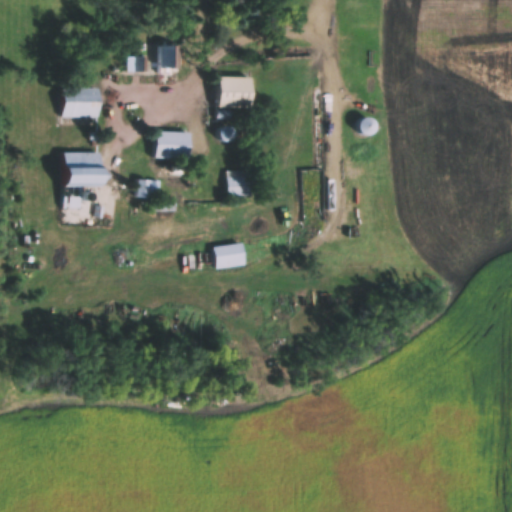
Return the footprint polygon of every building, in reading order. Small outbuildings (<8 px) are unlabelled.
[(168,42),(156,42),(156,72),(168,72),(168,42)] [(248,75),(214,75),(214,107),(248,107),(248,75)] [(59,86),(59,116),(96,116),(96,86),(59,86)] [(357,133),(372,129),(368,115),(353,120),(357,133)] [(151,157),(186,157),(186,130),(151,130),(151,157)] [(99,150),(60,150),(60,184),(99,184),(99,150)] [(247,170),(223,170),(223,194),(247,194),(247,170)] [(142,192),(147,181),(141,178),(136,189),(142,192)] [(210,244),(212,266),(242,263),(241,241),(210,244)]
